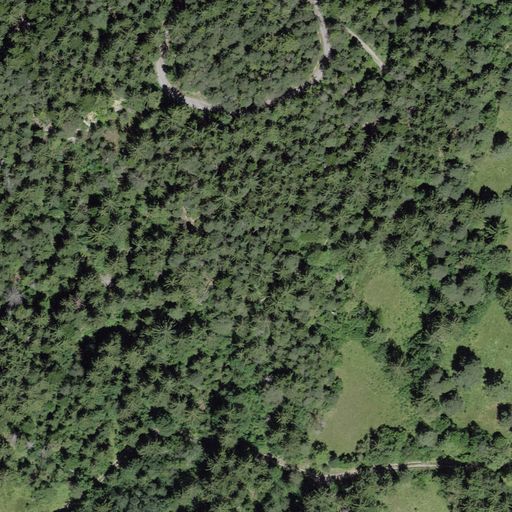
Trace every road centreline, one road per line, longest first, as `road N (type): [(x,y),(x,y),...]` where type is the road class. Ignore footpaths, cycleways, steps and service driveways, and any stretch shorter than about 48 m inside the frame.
road 1 (track): [(141,437),(171,432),(330,477),(511,463)]
road 2 (track): [(314,0),(327,42),(314,78),(297,93),(232,111),(174,91),(166,72),(177,0)]
